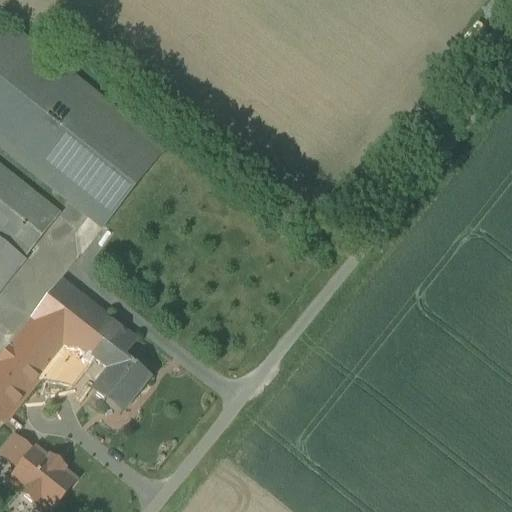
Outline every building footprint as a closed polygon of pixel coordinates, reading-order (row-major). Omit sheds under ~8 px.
[(0,40),(0,150),(101,230),(155,162),(0,40)] [(58,216),(0,169),(0,243),(22,261),(58,216)] [(0,243),(0,292),(24,262),(22,261),(0,243)] [(117,330),(59,284),(31,320),(32,320),(0,360),(0,421),(5,426),(42,378),(67,348),(87,364),(89,365),(93,360),(117,330)] [(117,330),(93,360),(109,373),(92,395),(120,417),(149,380),(122,359),(135,344),(117,330)] [(87,364),(67,348),(42,378),(71,384),(87,364)]
